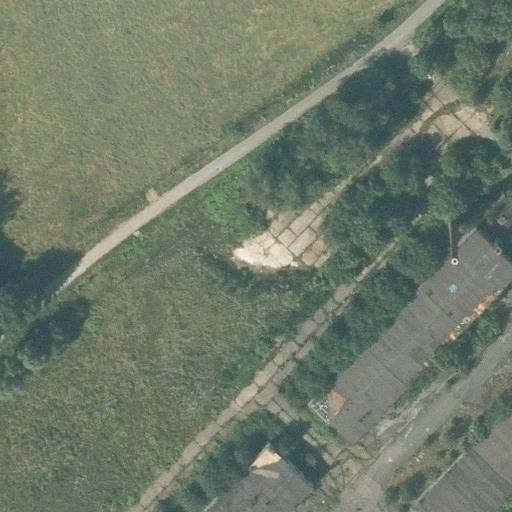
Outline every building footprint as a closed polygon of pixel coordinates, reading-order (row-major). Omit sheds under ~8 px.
[(511,32),(476,67),(500,91),(511,80),(511,32)] [(96,511),(320,275),(252,212),(17,462),(70,511),(96,511)] [(511,269),(511,246),(477,214),(309,392),(356,436),(511,269)] [(488,511),(511,487),(511,392),(414,497),(429,511),(488,511)] [(279,511),(315,474),(269,431),(192,511),(279,511)]
